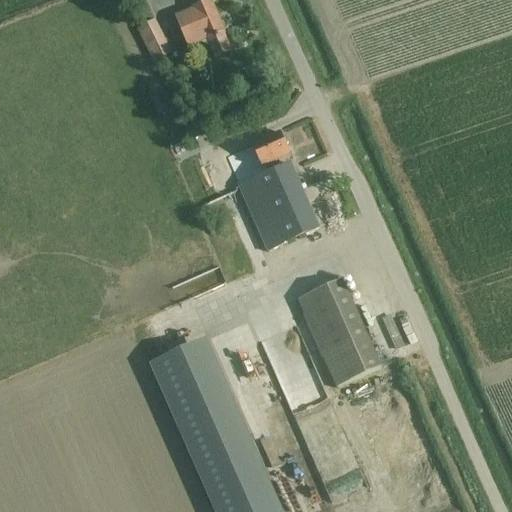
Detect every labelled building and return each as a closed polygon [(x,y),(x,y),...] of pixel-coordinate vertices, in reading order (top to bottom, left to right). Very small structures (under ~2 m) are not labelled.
[(225,33),(211,2),(193,10),(193,12),(177,18),(189,48),(208,40),(214,55),(220,57),(227,55),(229,48),(227,42),(221,40),(217,41),(217,40),(219,39),(218,36),(225,33)] [(156,22),(138,31),(155,65),(172,56),(156,22)] [(268,250),(320,229),(294,166),(273,175),(269,164),(291,155),(281,132),(255,143),(261,157),(235,167),(242,183),(241,183),(268,250)] [(299,300),(324,358),(338,389),(381,370),(342,281),(299,300)] [(264,511),(192,348),(154,365),(218,511),(264,511)]
